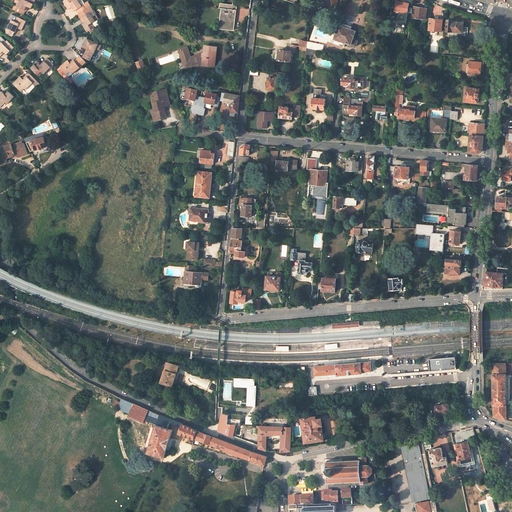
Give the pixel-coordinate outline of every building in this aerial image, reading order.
[(35,0),(20,0),(19,4),(17,3),(16,6),(14,10),(23,14),(25,15),(28,7),(31,8),(35,0)] [(65,0),(63,1),(69,9),(73,7),(75,12),(78,10),(80,13),(88,8),(83,0),(80,2),(78,0),(65,0)] [(340,6),(338,0),(331,0),(333,8),(340,6)] [(398,1),(396,10),(412,13),(413,6),(409,5),(409,3),(398,1)] [(220,28),(233,30),(236,10),(237,3),(233,2),(233,5),(220,4),(219,7),(223,8),(220,28)] [(80,13),(78,15),(80,19),(83,17),(86,21),(82,24),(88,32),(97,26),(95,22),(98,20),(92,11),(91,6),(88,8),(80,13)] [(426,19),(427,9),(414,7),(413,18),(426,19)] [(21,31),(26,21),(17,18),(16,17),(14,21),(12,20),(6,32),(13,36),(14,33),(15,33),(17,29),(21,31)] [(442,31),(443,20),(430,19),(429,30),(442,31)] [(467,35),(468,27),(463,27),(464,22),(453,21),(447,20),(446,30),(456,32),(456,34),(467,35)] [(344,42),(356,46),(358,41),(353,39),(356,31),(351,30),(353,23),(346,21),(344,27),(339,26),(336,34),(335,39),(344,42)] [(329,42),(343,46),(344,42),(335,39),(330,38),(329,42)] [(101,46),(88,39),(83,48),(87,50),(83,58),(90,61),(96,50),(99,51),(101,46)] [(6,54),(13,47),(6,40),(3,43),(1,41),(0,42),(0,53),(3,51),(6,54)] [(322,52),(324,45),(307,41),(306,47),(306,48),(320,51),(322,52)] [(278,59),(291,61),(292,52),(295,52),(296,48),(297,45),(292,44),(291,51),(279,50),(278,59)] [(214,64),(216,47),(205,46),(205,52),(192,57),(191,57),(190,56),(187,47),(179,50),(184,64),(190,62),(191,66),(204,61),(203,63),(214,64)] [(306,50),(305,58),(311,58),(311,55),(320,56),(320,51),(306,48),(306,50)] [(86,62),(80,56),(70,64),(68,61),(60,67),(61,68),(58,70),(70,84),(72,82),(68,77),(86,62)] [(42,64),(38,60),(32,67),(39,75),(43,72),(44,73),(54,64),(48,58),(46,60),(45,60),(42,64)] [(145,69),(142,60),(136,62),(140,72),(145,69)] [(484,69),(484,63),(470,61),(469,75),(480,75),(481,68),(484,69)] [(270,71),(268,89),(277,89),(277,78),(277,72),(270,71)] [(24,80),(21,76),(14,83),(21,91),(25,88),(26,90),(33,83),(37,86),(40,83),(30,74),(24,80)] [(364,88),(365,80),(357,79),(343,77),(343,84),(349,85),(349,87),(354,87),(364,88)] [(197,90),(187,88),(186,92),(182,91),(180,99),(185,100),(185,98),(195,100),(193,106),(192,105),(190,113),(203,115),(205,108),(203,108),(205,102),(214,104),(214,106),(218,107),(220,101),(221,97),(219,97),(219,96),(217,96),(217,94),(207,92),(206,98),(196,96),(197,90)] [(478,102),(479,89),(466,88),(464,101),(476,102),(478,102)] [(313,99),(312,109),(325,109),(326,99),(324,99),(325,96),(324,95),(321,95),(322,90),(315,89),(314,94),(312,94),(312,99),(313,99)] [(152,116),(153,121),(161,120),(161,118),(165,117),(162,107),(169,105),(165,90),(154,92),(155,97),(151,98),(154,113),(152,116)] [(14,96),(9,91),(6,94),(2,91),(0,92),(0,106),(9,98),(11,99),(14,96)] [(239,96),(226,93),(222,92),(221,97),(220,101),(231,103),(230,111),(238,112),(239,96)] [(350,111),(356,112),(356,114),(361,115),(363,102),(358,101),(359,99),(351,98),(350,105),(344,104),(344,113),(350,113),(350,111)] [(300,116),(301,105),(293,104),(293,108),(290,108),(290,107),(281,106),(280,117),(292,119),(293,115),(300,116)] [(387,118),(387,111),(386,111),(386,106),(380,105),(373,106),(373,111),(377,111),(377,119),(381,119),(381,118),(387,118)] [(415,118),(416,111),(415,111),(416,106),(408,105),(407,109),(400,109),(395,108),(395,115),(399,115),(399,118),(406,118),(406,122),(410,122),(410,117),(415,118)] [(443,117),(451,118),(452,111),(444,110),(443,117)] [(259,111),(258,126),(267,127),(267,121),(274,121),(275,113),(259,111)] [(452,111),(451,118),(458,119),(459,111),(452,111)] [(440,131),(446,131),(447,119),(433,118),(432,128),(440,129),(440,131)] [(469,125),(469,132),(471,132),(471,134),(484,135),(485,123),(470,122),(470,125),(469,125)] [(471,134),(469,152),(480,152),(483,150),(484,135),(471,134)] [(44,137),(26,142),(30,151),(47,146),(44,137)] [(23,144),(22,141),(12,145),(12,144),(1,148),(4,157),(15,154),(15,155),(18,157),(28,153),(24,143),(23,144)] [(241,154),(250,155),(251,145),(244,144),(241,147),(241,154)] [(213,164),(215,153),(210,153),(211,151),(202,150),(201,162),(213,164)] [(367,178),(373,179),(376,156),(369,155),(367,178)] [(307,169),(312,169),(315,170),(316,159),(308,158),(307,169)] [(348,170),(359,171),(359,174),(362,174),(363,161),(360,161),(356,161),(356,160),(352,159),(352,161),(348,160),(348,170)] [(289,160),(289,161),(278,160),(277,171),(279,171),(279,170),(288,170),(288,167),(297,168),(297,160),(289,160)] [(429,170),(427,170),(428,162),(430,162),(430,161),(422,160),(421,170),(421,174),(428,175),(429,170)] [(465,173),(465,175),(466,175),(466,179),(478,179),(479,165),(467,164),(467,166),(466,173),(465,173)] [(410,183),(411,178),(409,178),(410,167),(397,166),(390,166),(390,174),(396,174),(396,177),(396,182),(409,183),(410,183)] [(503,180),(511,180),(511,166),(506,166),(505,170),(502,170),(502,175),(503,175),(503,177),(503,180)] [(312,169),(310,184),(315,184),(315,190),(320,190),(320,196),(328,196),(329,182),(327,182),(328,171),(315,170),(312,169)] [(211,183),(212,173),(199,171),(196,196),(210,197),(211,187),(213,187),(214,183),(211,183)] [(454,189),(455,181),(446,181),(445,188),(454,189)] [(426,203),(427,187),(420,186),(419,186),(418,202),(424,203),(426,203)] [(256,198),(245,197),(245,196),(241,196),(240,202),(244,203),(244,204),(243,204),(242,215),(251,216),(253,205),(255,205),(256,198)] [(357,198),(335,196),(334,207),(343,208),(343,204),(356,205),(357,198)] [(497,207),(506,208),(506,207),(510,207),(511,203),(511,202),(511,197),(498,196),(497,207)] [(199,222),(209,223),(209,215),(208,215),(209,202),(202,202),(201,209),(190,208),(189,214),(190,214),(190,220),(199,221),(199,222)] [(457,205),(424,203),(424,206),(428,207),(430,207),(429,211),(439,211),(439,207),(445,208),(445,212),(450,212),(450,214),(450,216),(448,216),(447,223),(455,223),(455,226),(465,227),(467,206),(463,206),(463,212),(457,212),(457,205)] [(266,219),(257,218),(256,228),(265,228),(266,219)] [(434,224),(416,223),(415,233),(431,234),(430,250),(443,251),(444,237),(440,236),(440,233),(433,233),(434,224)] [(236,255),(245,256),(245,251),(242,250),(243,240),(240,240),(240,237),(242,237),(242,228),(233,228),(231,252),(236,252),(236,255)] [(460,244),(461,231),(452,230),(450,243),(460,244)] [(371,254),(372,253),(374,244),(372,243),(373,242),(369,241),(369,243),(368,243),(367,241),(366,241),(365,242),(363,240),(360,239),(358,241),(357,249),(358,251),(362,252),(363,251),(366,251),(366,253),(371,254)] [(190,250),(189,259),(197,260),(199,242),(187,241),(187,249),(188,249),(190,250)] [(462,255),(448,254),(448,258),(447,258),(446,273),(450,273),(460,274),(461,264),(461,265),(462,259),(461,259),(462,255)] [(204,259),(204,266),(214,267),(215,260),(204,259)] [(312,269),(312,262),(306,261),(306,260),(300,259),(298,273),(304,274),(304,272),(307,273),(307,271),(309,271),(310,270),(310,269),(312,269)] [(194,266),(186,265),(186,271),(185,277),(184,277),(183,285),(195,286),(196,281),(202,281),(202,278),(208,279),(209,273),(193,272),(194,266)] [(503,286),(504,273),(508,273),(508,268),(498,267),(498,272),(487,271),(485,285),(503,286)] [(279,290),(280,277),(282,275),(282,272),(277,271),(276,271),(275,276),(272,275),(272,276),(267,276),(266,289),(270,289),(270,293),(274,293),(275,289),(279,290)] [(322,290),(335,291),(336,279),(333,278),(333,277),(328,277),(328,278),(323,278),(323,279),(319,279),(319,289),(323,289),(322,290)] [(390,290),(400,290),(400,287),(401,287),(402,287),(403,286),(402,284),(404,284),(403,278),(399,279),(399,277),(390,278),(390,290)] [(250,297),(251,287),(242,287),(242,290),(238,289),(238,291),(232,291),(231,302),(238,302),(238,301),(245,301),(246,296),(250,297)] [(143,361),(157,365),(159,360),(144,356),(143,361)] [(454,358),(428,360),(429,372),(455,370),(454,358)] [(179,366),(168,362),(161,382),(173,386),(179,366)] [(348,364),(326,365),(325,366),(313,366),(314,376),(336,374),(336,376),(349,375),(361,374),(361,373),(371,372),(370,371),(371,370),(370,363),(370,362),(360,363),(348,364)] [(494,363),(494,416),(497,417),(506,419),(506,363),(494,363)] [(314,387),(308,387),(309,396),(317,395),(317,387),(314,387)] [(128,414),(133,404),(121,399),(117,409),(128,414)] [(443,404),(435,404),(435,408),(434,408),(433,409),(434,412),(435,413),(436,413),(436,414),(449,413),(448,408),(449,408),(449,402),(443,403),(443,404)] [(144,419),(148,410),(133,404),(128,414),(127,417),(142,423),(144,419)] [(148,410),(144,419),(152,423),(157,425),(160,415),(148,410)] [(228,414),(221,413),(218,431),(233,437),(235,424),(227,424),(228,414)] [(150,448),(149,452),(164,457),(167,449),(174,451),(177,440),(170,438),(172,430),(168,428),(170,423),(181,427),(179,433),(194,439),(194,438),(209,444),(212,436),(196,430),(183,424),(160,415),(157,425),(150,448)] [(316,416),(302,419),(305,442),(324,439),(325,438),(326,437),(325,433),(324,433),(323,433),(321,424),(322,424),(321,419),(316,420),(316,416)] [(157,425),(152,423),(144,446),(150,448),(157,425)] [(243,433),(257,434),(257,428),(257,425),(243,425),(243,433)] [(267,440),(282,439),(281,451),(287,451),(290,451),(292,427),(286,426),(286,425),(284,425),(284,426),(257,425),(257,428),(259,428),(259,448),(267,450),(267,440)] [(209,444),(223,450),(226,442),(212,436),(209,444)] [(432,448),(429,437),(423,439),(425,450),(432,448)] [(407,458),(409,457),(410,461),(408,462),(410,471),(412,471),(413,475),(411,475),(413,483),(412,483),(414,492),(415,492),(426,490),(428,490),(428,488),(433,487),(425,450),(423,439),(404,443),(404,446),(403,446),(405,458),(407,458)] [(470,448),(469,441),(457,444),(458,450),(455,451),(457,459),(460,458),(460,460),(472,457),(471,451),(470,448)] [(226,442),(223,450),(246,459),(265,465),(267,456),(256,453),(247,450),(226,442)] [(444,457),(442,447),(430,450),(433,466),(448,462),(447,456),(444,457)] [(367,465),(367,457),(366,457),(360,458),(360,460),(359,460),(359,459),(357,460),(358,460),(351,460),(350,460),(350,461),(343,461),(343,460),(342,460),(342,461),(336,461),(335,461),(328,462),(327,461),(326,461),(326,462),(327,462),(327,466),(326,466),(326,468),(327,468),(328,477),(327,477),(327,478),(328,482),(327,482),(327,483),(328,483),(335,482),(335,483),(336,483),(336,482),(343,482),(343,483),(344,482),(351,482),(352,482),(352,481),(359,481),(359,482),(360,482),(360,481),(361,481),(361,484),(368,483),(367,476),(369,476),(370,476),(370,475),(372,472),(373,472),(373,471),(373,469),(373,468),(373,467),(372,468),(369,465),(368,465),(367,465)] [(343,490),(343,500),(353,499),(352,489),(343,490)] [(338,502),(338,492),(333,492),(332,490),(324,491),(324,497),(324,501),(332,501),(332,503),(338,502)] [(426,490),(415,492),(417,501),(428,499),(426,490)] [(313,498),(313,495),(302,496),(303,505),(314,504),(314,506),(319,506),(319,503),(319,499),(317,498),(313,498)] [(290,506),(303,505),(302,496),(296,496),(289,496),(290,506)] [(511,511),(511,497),(494,502),(496,511),(511,511)] [(437,511),(435,500),(416,504),(417,511),(437,511)]
